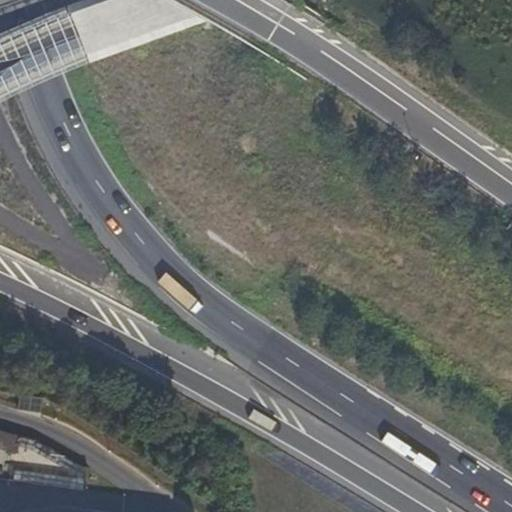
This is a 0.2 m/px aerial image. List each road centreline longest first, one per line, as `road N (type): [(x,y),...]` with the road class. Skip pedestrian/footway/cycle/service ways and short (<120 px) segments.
road 1 (motorway): [(10,0),(41,96),(86,184),(143,254),(234,330),(511,507)]
road 2 (motorway): [(0,288),(131,352),(410,511)]
road 3 (motorway): [(511,199),(217,0)]
